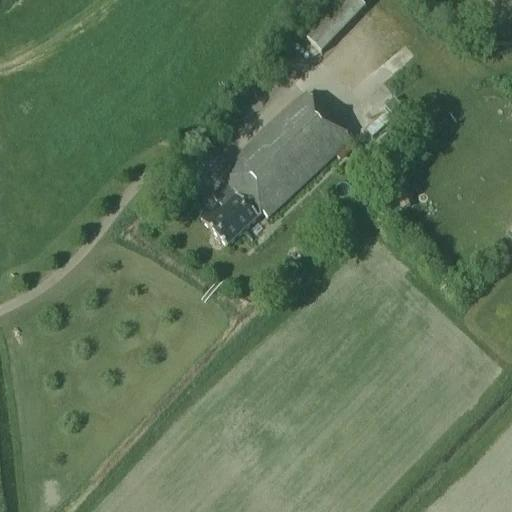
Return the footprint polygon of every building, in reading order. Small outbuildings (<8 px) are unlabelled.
[(321,55),(367,10),(356,0),(327,0),(297,31),(321,55)] [(269,223),(351,143),(306,96),(219,181),(230,192),(217,205),(220,207),(201,225),(228,253),(264,218),(269,223)] [(394,101),(385,109),(397,123),(407,115),(394,101)] [(384,117),(367,133),(373,140),(391,125),(384,117)] [(390,190),(396,213),(412,208),(407,185),(390,190)]
